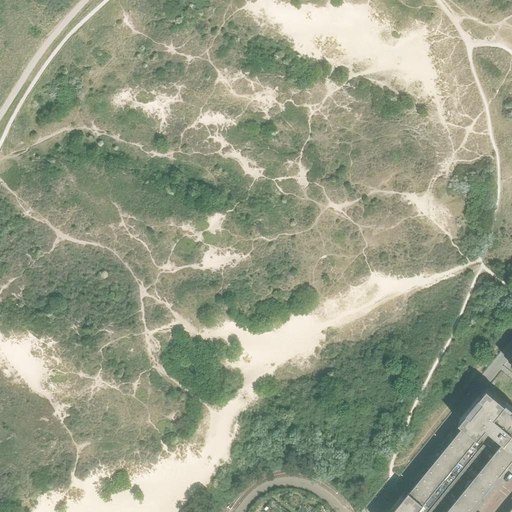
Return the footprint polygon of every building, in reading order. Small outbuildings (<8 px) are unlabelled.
[(400,493),(384,511),(416,511),(419,509),(424,503),(426,500),(434,491),(441,482),(448,473),(456,464),(463,455),(470,446),(478,437),(486,426),(503,441),(504,441),(502,444),(493,454),(508,466),(511,460),(511,407),(503,400),(488,387),(487,387),(459,421),(451,430),(444,439),(437,448),(429,457),(422,466),(415,475),(407,484),(400,493)] [(508,466),(493,454),(486,463),(500,475),(508,466)] [(500,475),(486,463),(478,472),(493,484),(500,475)] [(493,484),(478,472),(471,481),(486,493),(493,484)] [(486,493),(471,481),(464,490),(478,502),(486,493)] [(478,502),(464,490),(456,499),(471,511),(478,502)] [(470,511),(471,511),(456,499),(449,508),(453,511),(470,511)]
